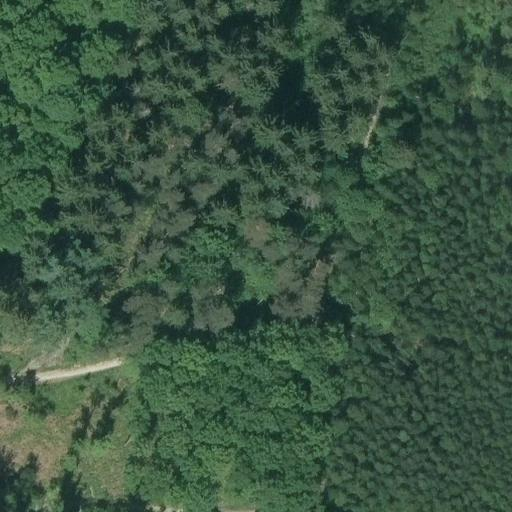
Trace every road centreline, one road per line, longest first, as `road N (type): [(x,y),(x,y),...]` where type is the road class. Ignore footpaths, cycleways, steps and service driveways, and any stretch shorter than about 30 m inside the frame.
road 1 (track): [(43,376),(185,243),(214,199),(296,0)]
road 2 (track): [(314,329),(360,144),(408,0)]
road 3 (track): [(0,380),(314,329)]
road 4 (track): [(314,329),(511,361)]
road 5 (track): [(314,329),(288,511)]
